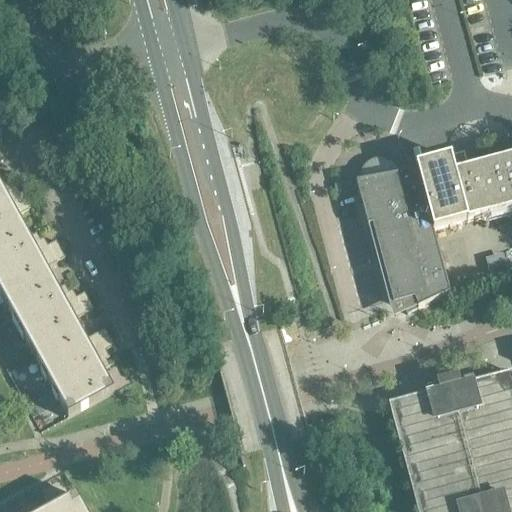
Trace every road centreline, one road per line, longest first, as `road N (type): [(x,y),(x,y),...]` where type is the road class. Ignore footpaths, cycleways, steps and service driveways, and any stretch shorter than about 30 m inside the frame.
road 1 (tertiary): [(295,511),(173,56)]
road 2 (residential): [(361,104),(346,52),(318,22),(299,19),(173,56)]
road 3 (residential): [(349,302),(319,204),(319,173),(361,104)]
road 4 (residential): [(124,316),(34,166),(0,153)]
road 5 (residential): [(173,56),(73,67),(47,62),(36,54),(19,0)]
